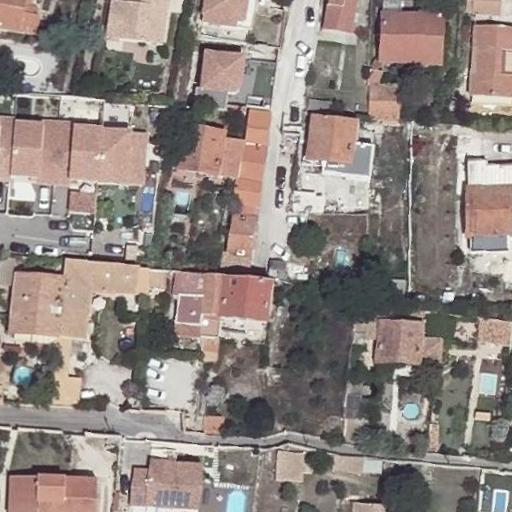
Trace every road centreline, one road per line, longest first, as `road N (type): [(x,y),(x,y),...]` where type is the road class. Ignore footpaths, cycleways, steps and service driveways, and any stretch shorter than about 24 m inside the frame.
road 1 (unknown): [(299,0),(265,279)]
road 2 (residential): [(155,425),(0,419)]
